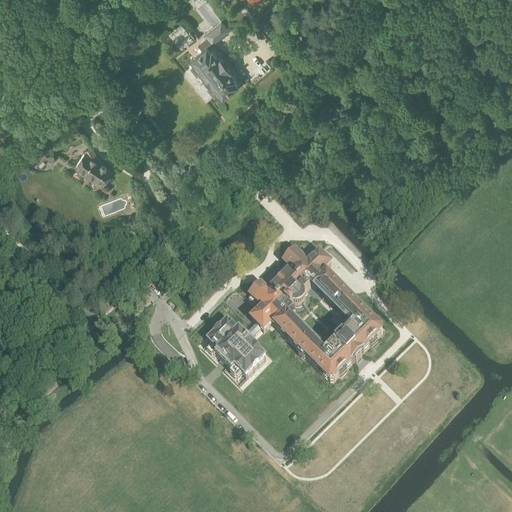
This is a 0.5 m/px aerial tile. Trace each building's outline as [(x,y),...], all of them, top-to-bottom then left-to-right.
[(194,65),(191,68),(197,75),(201,72),(218,94),(219,94),(222,98),(238,85),(234,81),(236,80),(230,73),(231,72),(219,57),(218,58),(211,50),(210,51),(207,47),(211,44),(212,45),(230,30),(221,20),(204,34),(207,38),(198,45),(202,51),(191,59),(195,63),(194,64),(194,65)] [(53,147),(45,147),(43,148),(31,160),(41,169),(49,161),(54,160),(53,147)] [(102,165),(103,162),(97,158),(92,148),(85,152),(86,153),(85,153),(77,165),(104,184),(112,172),(102,165)] [(274,176),(279,181),(284,175),(279,170),(274,176)] [(263,289),(262,288),(251,299),(252,300),(249,303),(245,300),(244,302),(247,305),(249,304),(260,315),(252,323),(256,326),(261,332),(264,334),(272,327),(331,385),(334,385),(351,368),(355,364),(356,365),(362,360),(360,358),(364,354),(365,355),(382,337),(382,334),(324,276),(332,268),(319,255),(317,258),(315,256),(308,256),(306,258),(300,252),(297,255),(296,254),(284,265),(286,266),(282,270),(288,275),(271,291),(266,286),(263,289)] [(228,324),(208,344),(219,355),(215,358),(221,364),(223,362),(228,367),(226,369),(232,375),(235,371),(246,382),(266,363),(255,352),(256,351),(249,344),(261,332),(256,326),(244,338),(239,334),(239,335),(228,324)]
